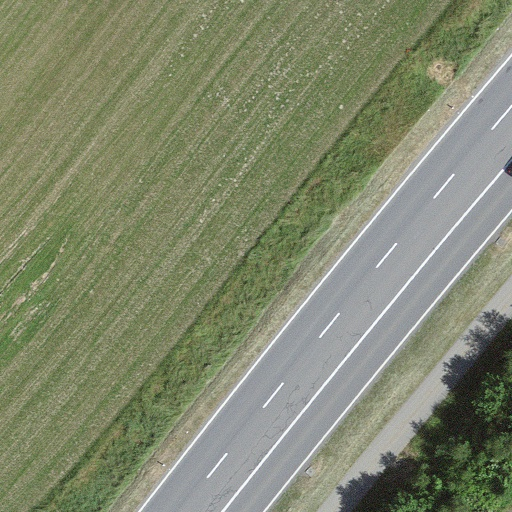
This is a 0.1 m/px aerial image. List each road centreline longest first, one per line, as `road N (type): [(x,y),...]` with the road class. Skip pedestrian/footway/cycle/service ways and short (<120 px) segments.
road 1 (primary): [(511,132),(202,511)]
road 2 (track): [(511,297),(336,511)]
